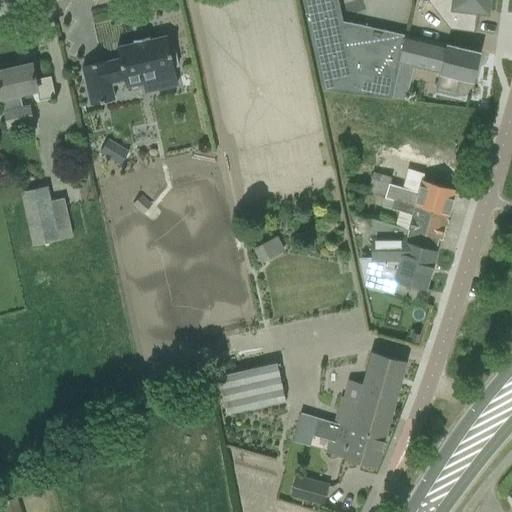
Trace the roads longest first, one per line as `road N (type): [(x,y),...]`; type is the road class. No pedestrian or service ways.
road 1 (residential): [(511,113),(415,419)]
road 2 (secondary): [(425,511),(501,405)]
